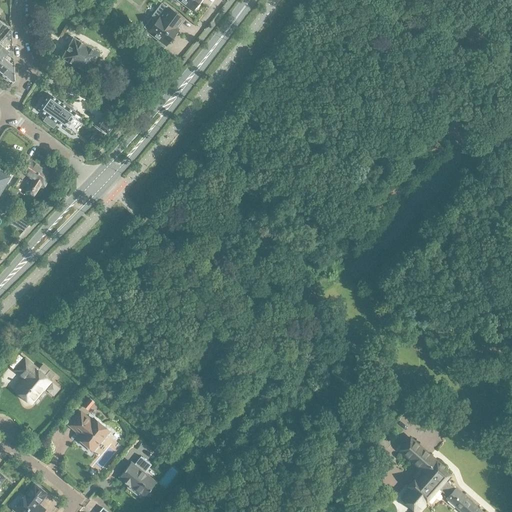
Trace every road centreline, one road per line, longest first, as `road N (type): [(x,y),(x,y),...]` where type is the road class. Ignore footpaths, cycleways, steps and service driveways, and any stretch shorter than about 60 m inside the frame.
road 1 (tertiary): [(99,182),(248,0)]
road 2 (tertiary): [(0,284),(99,182)]
